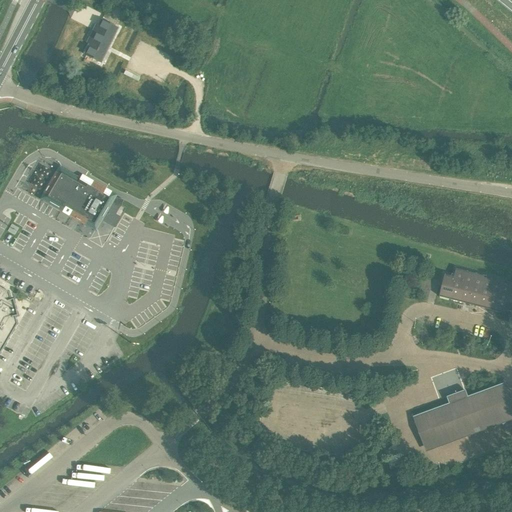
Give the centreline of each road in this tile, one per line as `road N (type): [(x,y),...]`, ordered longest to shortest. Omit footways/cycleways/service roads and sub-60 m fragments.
road 1 (unclassified): [(511,193),(265,153),(15,92)]
road 2 (unclassified): [(0,254),(117,322)]
